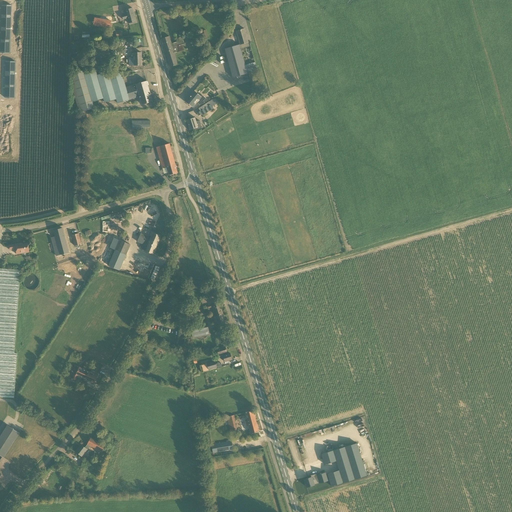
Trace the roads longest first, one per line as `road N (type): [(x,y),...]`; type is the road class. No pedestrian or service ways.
road 1 (unclassified): [(12,511),(87,424),(144,322),(172,256),(164,191)]
road 2 (primary): [(297,511),(195,182)]
road 3 (primary): [(195,182),(146,7)]
road 4 (unclassified): [(0,233),(164,191)]
road 5 (track): [(228,291),(372,249)]
